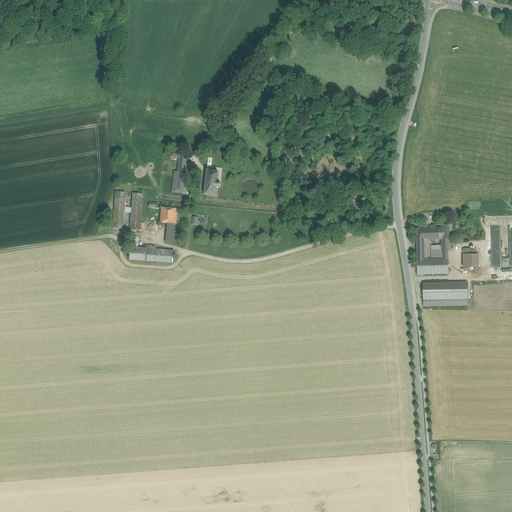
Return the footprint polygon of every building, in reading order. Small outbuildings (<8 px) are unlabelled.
[(186,171),(188,154),(173,152),(172,157),(178,158),(177,170),(186,171)] [(186,171),(177,170),(174,192),(183,193),(186,171)] [(209,171),(207,171),(204,195),(217,197),(218,194),(216,194),(217,187),(217,184),(219,173),(208,172),(209,171)] [(125,193),(115,192),(113,229),(123,230),(125,193)] [(142,194),(132,194),(130,230),(140,231),(142,194)] [(160,218),(160,223),(176,225),(177,209),(168,208),(162,208),(160,218)] [(176,225),(169,224),(167,243),(174,244),(174,243),(176,225)] [(511,240),(511,225),(509,226),(509,231),(501,231),(501,235),(509,235),(509,241),(511,240)] [(439,240),(441,240),(441,243),(447,243),(447,240),(449,240),(449,226),(442,226),(442,228),(438,228),(439,240)] [(425,240),(425,228),(416,229),(417,251),(424,251),(424,241),(425,241),(425,240)] [(425,240),(439,240),(438,228),(425,228),(425,240)] [(431,257),(441,257),(441,245),(431,245),(431,257)] [(172,263),(173,251),(156,250),(146,249),(129,248),(128,260),(172,263)] [(478,255),(475,255),(463,255),(464,268),(479,267),(478,255)] [(448,275),(447,257),(441,257),(431,257),(429,258),(417,258),(417,275),(448,275)] [(467,283),(423,284),(423,306),(467,305),(467,283)]
